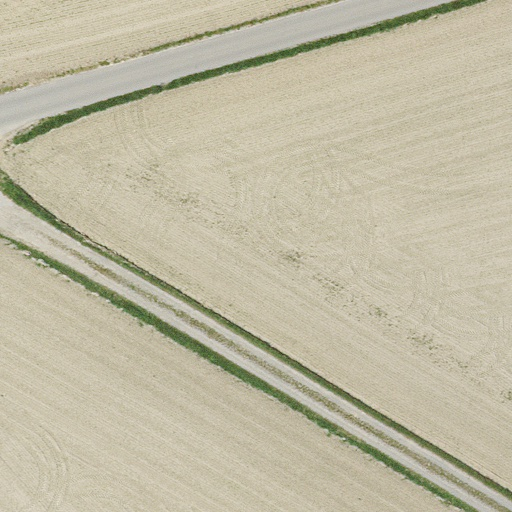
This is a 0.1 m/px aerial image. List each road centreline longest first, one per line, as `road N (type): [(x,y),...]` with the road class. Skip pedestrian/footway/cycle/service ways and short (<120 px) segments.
road 1 (track): [(502,511),(0,207)]
road 2 (unclassified): [(396,0),(0,114)]
